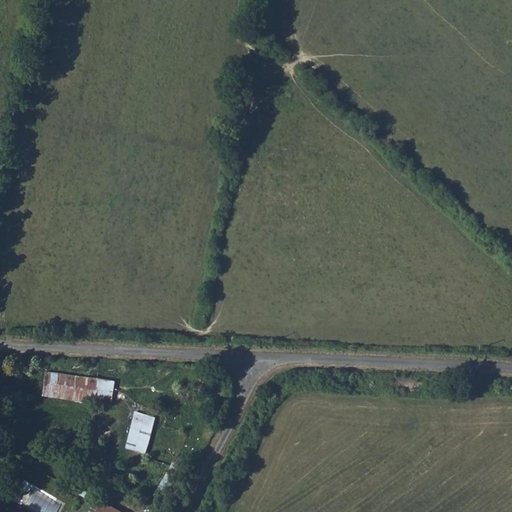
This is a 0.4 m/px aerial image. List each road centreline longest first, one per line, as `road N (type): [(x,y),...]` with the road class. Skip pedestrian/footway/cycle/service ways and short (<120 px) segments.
road 1 (unclassified): [(511,369),(249,357)]
road 2 (unclassified): [(249,357),(0,347)]
road 3 (unclassified): [(249,357),(245,394),(186,511)]
